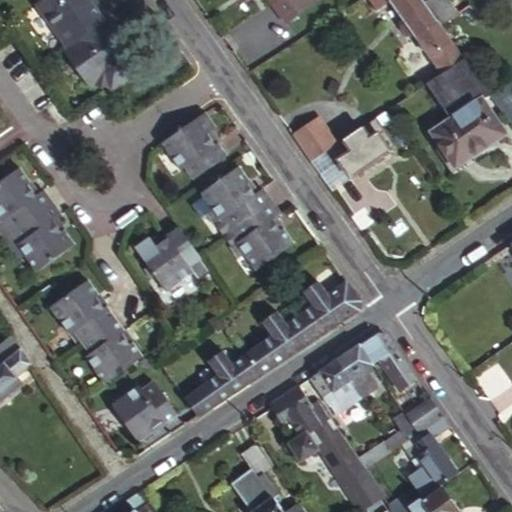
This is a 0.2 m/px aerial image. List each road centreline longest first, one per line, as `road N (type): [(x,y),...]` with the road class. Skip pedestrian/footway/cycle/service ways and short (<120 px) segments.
road 1 (residential): [(79,511),(391,306)]
road 2 (residential): [(391,306),(219,75)]
road 3 (residential): [(511,478),(391,306)]
road 4 (residential): [(391,306),(511,223)]
road 5 (residential): [(219,75),(119,142)]
